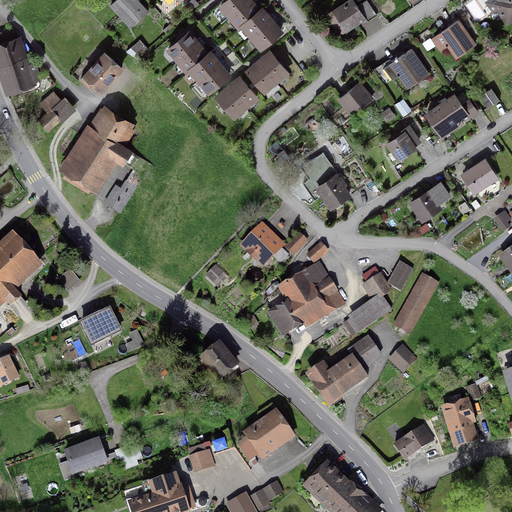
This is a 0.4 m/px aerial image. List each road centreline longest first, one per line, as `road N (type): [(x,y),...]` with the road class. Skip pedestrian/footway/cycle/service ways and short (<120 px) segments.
road 1 (tertiary): [(385,491),(284,382),(97,253),(34,176),(0,107)]
road 2 (residential): [(334,235),(277,190),(259,148),(266,129),(338,66)]
road 3 (residential): [(334,235),(511,116)]
road 4 (residential): [(511,311),(436,247),(334,235)]
road 5 (residential): [(385,491),(511,446)]
